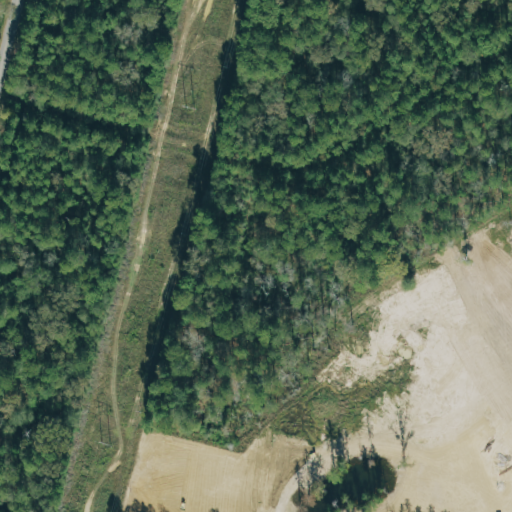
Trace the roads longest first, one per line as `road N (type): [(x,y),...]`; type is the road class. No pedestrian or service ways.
road 1 (track): [(0,95),(217,153),(325,160),(511,33)]
road 2 (residential): [(464,511),(406,447),(339,446),(300,467),(278,511)]
